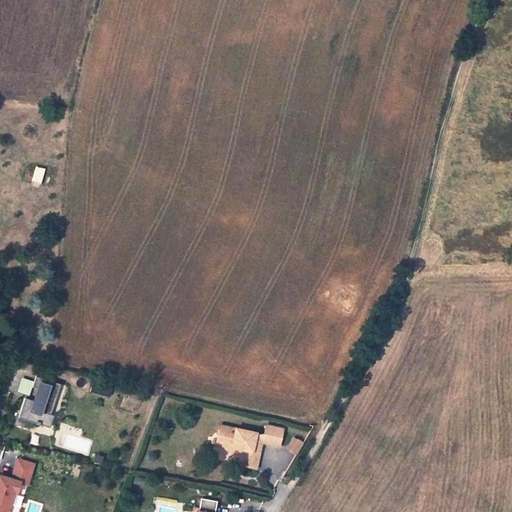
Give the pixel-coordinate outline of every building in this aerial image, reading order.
[(45,169),(35,166),(31,181),(41,184),(45,169)] [(8,315),(0,309),(0,319),(4,322),(8,315)] [(26,399),(20,419),(37,424),(37,425),(40,426),(40,425),(50,429),(54,417),(51,416),(61,385),(37,377),(33,388),(39,390),(36,398),(38,399),(37,403),(26,399)] [(263,435),(221,425),(219,436),(223,436),(220,449),(231,451),(231,447),(242,450),(250,451),(253,452),(255,441),(261,442),(279,446),(283,429),(265,425),(263,435)] [(289,451),(300,455),(304,441),(292,438),(289,451)] [(255,441),(253,452),(259,453),(261,442),(255,441)] [(250,451),(246,468),(256,470),(259,453),(253,452),(250,451)] [(18,460),(11,480),(21,483),(28,486),(35,465),(18,460)] [(11,480),(0,476),(0,511),(3,511),(5,506),(11,508),(15,493),(17,494),(21,483),(11,480)] [(215,511),(218,503),(201,500),(198,511),(197,511),(196,511),(215,511)]
